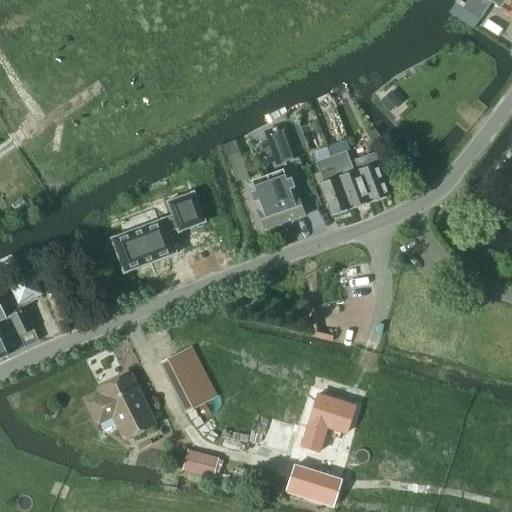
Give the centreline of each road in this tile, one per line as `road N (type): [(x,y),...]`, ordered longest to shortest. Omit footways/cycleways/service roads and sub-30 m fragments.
road 1 (tertiary): [(0,375),(127,318),(416,212),(460,173),(511,102)]
road 2 (track): [(127,318),(165,403),(193,439),(287,468)]
road 3 (track): [(135,511),(0,473)]
